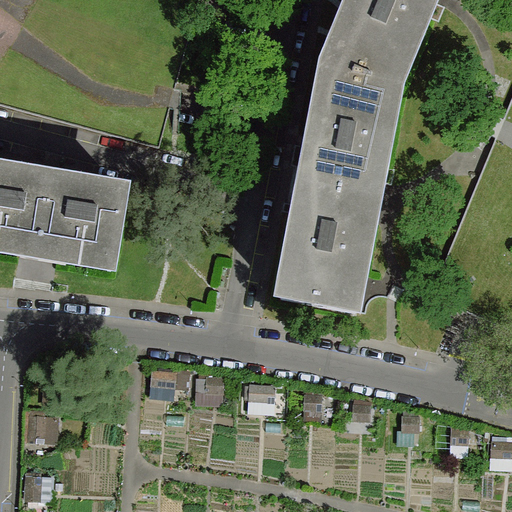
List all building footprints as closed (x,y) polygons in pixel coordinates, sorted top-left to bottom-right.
[(201,0),(0,0),(0,102),(161,147),(173,103),(175,97),(200,6),(201,0)] [(436,0),(348,0),(323,60),(279,300),(358,315),(400,86),(436,0)] [(511,102),(502,126),(432,298),(476,315),(511,329),(511,102)] [(130,178),(0,156),(0,252),(114,272),(130,178)] [(250,411),(279,412),(280,383),(251,382),(250,411)] [(35,440),(62,441),(63,415),(36,413),(35,440)] [(36,495),(54,497),(57,476),(39,474),(36,495)]
